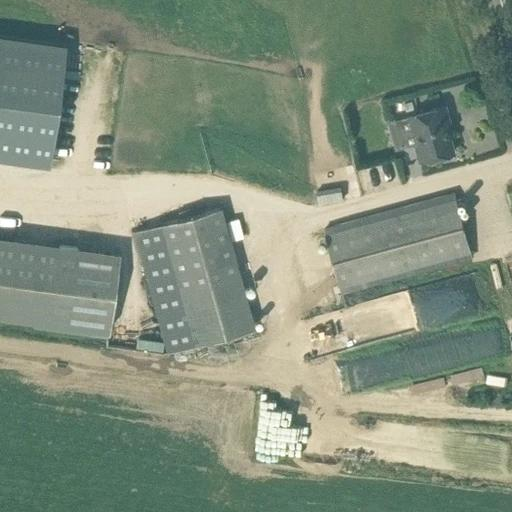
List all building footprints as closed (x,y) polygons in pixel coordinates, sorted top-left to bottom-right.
[(0,154),(68,164),(84,42),(0,30),(0,154)] [(416,144),(421,161),(454,152),(447,125),(451,124),(446,106),(412,115),(412,117),(416,116),(423,142),(416,144)] [(343,292),(472,257),(455,193),(325,228),(343,292)] [(161,225),(135,232),(162,332),(168,352),(254,328),(248,309),(239,273),(179,289),(161,225)] [(88,248),(57,244),(45,323),(109,332),(119,253),(88,248)]
